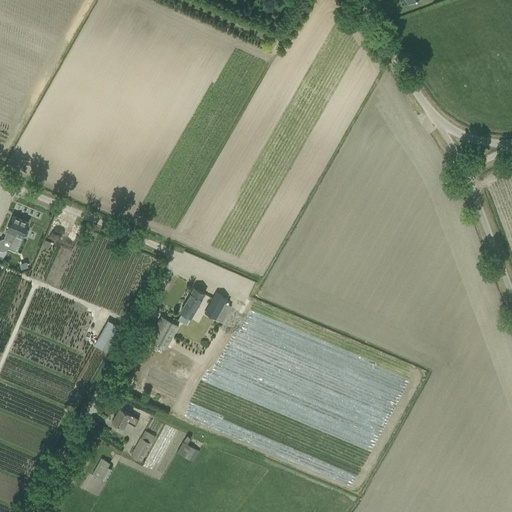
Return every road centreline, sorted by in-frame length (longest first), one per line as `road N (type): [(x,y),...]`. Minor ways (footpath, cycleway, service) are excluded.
road 1 (track): [(30,511),(177,256),(0,181)]
road 2 (unclassified): [(439,123),(357,0)]
road 3 (unclassified): [(511,296),(465,172)]
